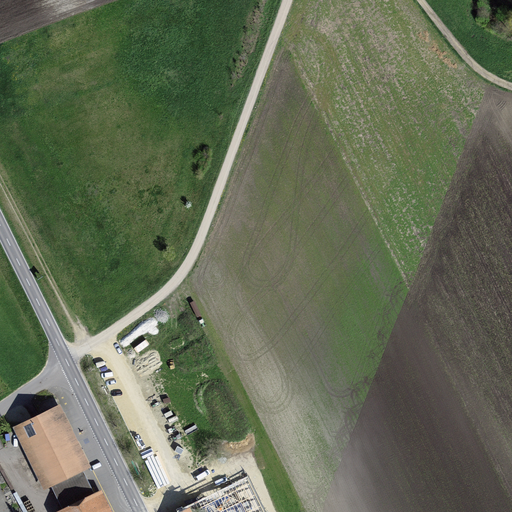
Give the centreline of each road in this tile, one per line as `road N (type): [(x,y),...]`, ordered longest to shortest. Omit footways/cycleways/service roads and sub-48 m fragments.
road 1 (track): [(287,0),(195,252),(154,301),(68,363)]
road 2 (secondary): [(139,511),(68,363)]
road 3 (secondary): [(68,363),(0,224)]
road 4 (track): [(511,87),(476,68),(421,0)]
